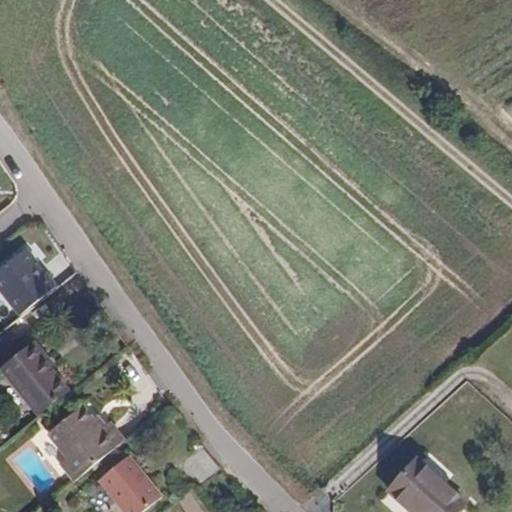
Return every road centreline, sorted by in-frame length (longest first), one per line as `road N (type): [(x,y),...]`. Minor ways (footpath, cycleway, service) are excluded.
road 1 (residential): [(42,195),(196,417),(289,511)]
road 2 (track): [(511,204),(269,0)]
